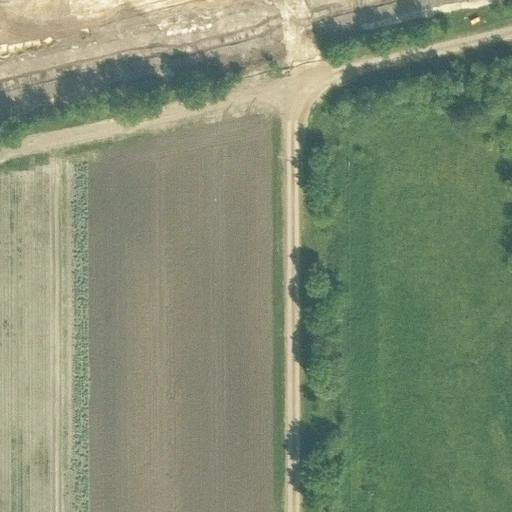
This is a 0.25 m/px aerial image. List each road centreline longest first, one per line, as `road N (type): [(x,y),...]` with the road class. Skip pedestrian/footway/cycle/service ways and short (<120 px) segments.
road 1 (track): [(295,511),(291,81),(511,30)]
road 2 (track): [(291,81),(0,151)]
